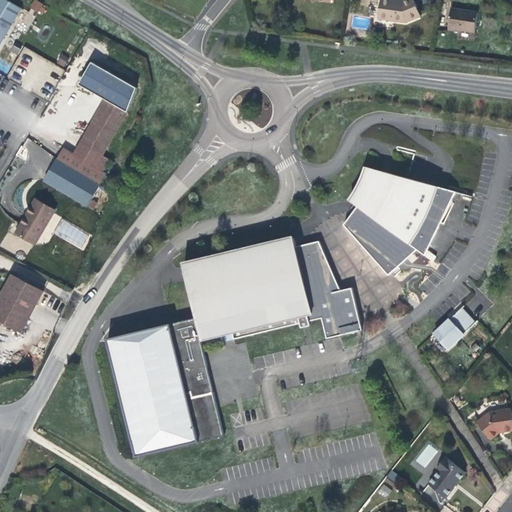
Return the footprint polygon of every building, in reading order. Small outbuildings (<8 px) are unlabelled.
[(6,0),(0,0),(0,44),(21,8),(6,0)] [(43,14),(46,5),(33,0),(32,0),(29,9),(43,14)] [(412,0),(403,0),(402,1),(402,0),(402,2),(399,2),(396,2),(396,0),(381,0),(378,19),(405,22),(419,16),(412,0)] [(466,11),(451,8),(448,29),(457,31),(457,30),(474,32),(478,13),(466,11)] [(60,54),(56,63),(65,67),(69,58),(60,54)] [(32,59),(30,65),(42,68),(44,62),(32,59)] [(128,112),(137,88),(93,63),(80,84),(106,100),(128,112)] [(106,100),(75,154),(104,171),(110,160),(102,156),(128,112),(106,100)] [(45,181),(88,206),(107,173),(104,171),(75,154),(64,148),(45,181)] [(357,205),(358,206),(344,225),(354,236),(356,233),(377,250),(371,255),(389,275),(417,250),(426,256),(456,192),(375,169),(371,180),(363,196),(357,205)] [(31,213),(39,200),(36,199),(27,215),(30,217),(32,214),(31,213)] [(32,241),(37,239),(38,240),(55,210),(39,200),(31,213),(32,214),(30,217),(27,215),(21,225),(23,227),(18,234),(31,242),(32,241)] [(65,222),(58,235),(83,249),(90,236),(65,222)] [(354,236),(371,255),(377,250),(356,233),(354,236)] [(203,347),(300,324),(301,328),(311,326),(309,321),(309,317),(321,314),(322,318),(327,338),(363,330),(352,288),(341,290),(339,286),(331,290),(323,256),(325,255),(319,241),(301,245),(302,247),(297,248),(295,241),(186,267),(188,279),(187,279),(203,347)] [(325,255),(323,256),(331,290),(339,286),(325,255)] [(12,275),(0,297),(0,320),(22,332),(44,292),(12,275)] [(434,334),(448,349),(476,323),(464,310),(456,317),(455,316),(451,319),(452,321),(449,324),(448,322),(434,334)] [(504,432),(511,430),(511,414),(511,408),(490,412),(478,422),(491,440),(499,433),(504,432)] [(429,484),(446,497),(454,488),(453,487),(455,485),(458,481),(459,482),(466,472),(445,457),(437,468),(440,470),(429,484)] [(408,482),(392,470),(387,477),(403,489),(408,482)] [(386,497),(391,490),(383,484),(377,492),(386,497)]
